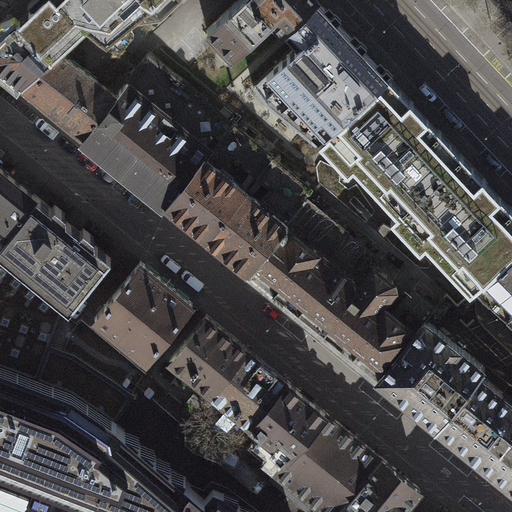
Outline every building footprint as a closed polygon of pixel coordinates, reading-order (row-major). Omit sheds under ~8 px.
[(51,58),(60,49),(61,50),(87,26),(107,42),(135,19),(162,16),(178,0),(40,0),(17,22),(51,58)] [(285,32),(318,0),(317,0),(237,0),(207,29),(234,57),(273,20),(285,32)] [(267,105),(316,145),(319,142),(389,76),(318,0),(285,32),(298,46),(253,87),(267,105)] [(51,58),(17,22),(0,37),(0,69),(21,86),(51,58)] [(51,58),(21,86),(84,137),(117,96),(116,94),(61,50),(60,49),(51,58)] [(150,52),(116,94),(117,96),(84,137),(165,203),(205,155),(210,148),(211,149),(232,124),(203,100),(204,97),(150,52)] [(390,218),(392,220),(462,153),(389,76),(319,142),(348,173),(354,168),(396,213),(390,218)] [(205,155),(215,163),(219,159),(226,165),(233,156),(255,174),(273,155),(233,122),(232,124),(211,149),(210,148),(205,155)] [(511,252),(511,206),(462,153),(392,220),(420,250),(426,244),(471,292),(481,282),(511,252)] [(206,237),(246,188),(215,163),(205,155),(165,203),(206,237)] [(271,187),(261,200),(287,222),(306,199),(314,190),(273,155),(255,174),(271,187)] [(0,240),(36,195),(0,165),(0,240)] [(248,270),(287,222),(261,200),(246,188),(206,237),(248,270)] [(36,195),(0,240),(0,251),(68,309),(111,256),(95,242),(94,235),(84,226),(80,230),(66,219),(66,211),(55,203),(51,207),(36,195)] [(379,377),(427,318),(436,307),(413,289),(394,312),(382,302),(394,287),(394,280),(377,266),(382,260),(306,199),(287,222),(248,270),(379,377)] [(0,362),(38,377),(47,352),(71,362),(129,400),(133,394),(74,355),(50,346),(61,318),(68,309),(0,251),(0,362)] [(511,252),(481,282),(511,312),(511,252)] [(95,318),(146,360),(193,303),(141,261),(95,318)] [(206,314),(170,358),(211,391),(247,347),(206,314)] [(437,424),(479,372),(485,365),(427,318),(379,377),(437,424)] [(247,347),(211,391),(251,424),(287,379),(247,347)] [(0,471),(1,469),(73,497),(85,467),(114,423),(129,400),(71,362),(47,352),(38,377),(0,362),(0,471)] [(508,482),(511,476),(511,398),(479,372),(437,424),(508,482)] [(326,411),(287,379),(251,424),(260,432),(248,447),(275,470),(326,411)] [(330,511),(377,453),(326,411),(275,470),(326,511),(330,511)] [(85,467),(73,497),(111,511),(251,511),(254,509),(238,503),(236,501),(238,497),(214,488),(205,498),(183,479),(185,475),(170,469),(167,466),(170,462),(155,456),(152,454),(154,449),(139,443),(136,441),(138,436),(123,429),(114,423),(85,467)] [(421,488),(377,453),(330,511),(402,511),(407,507),(406,506),(421,488)] [(1,469),(0,471),(0,478),(88,511),(111,511),(73,497),(1,469)] [(204,487),(183,479),(205,498),(214,488),(238,497),(236,501),(238,503),(254,509),(251,511),(263,511),(233,489),(212,479),(204,487)]
